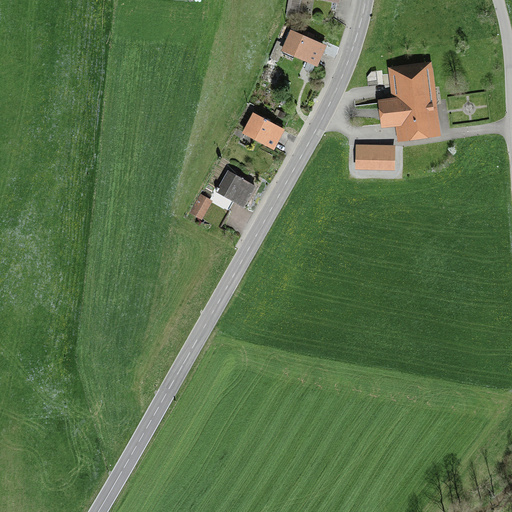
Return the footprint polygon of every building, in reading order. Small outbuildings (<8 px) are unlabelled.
[(300,0),(289,0),(288,11),(298,13),(300,0)] [(314,35),(306,32),(304,37),(291,32),(285,45),(283,50),(315,64),(323,46),(312,41),(314,35)] [(283,50),(285,45),(277,42),(271,57),(273,58),(263,80),(269,82),(283,50)] [(434,130),(426,68),(398,72),(401,100),(381,102),(384,125),(404,122),(406,134),(434,130)] [(280,129),(254,115),(245,131),(255,137),(254,138),(271,147),(280,129)] [(395,146),(358,146),(357,168),(395,169),(395,146)] [(218,191),(244,206),(256,186),(229,171),(218,191)] [(210,200),(201,195),(192,211),(201,216),(210,200)]
